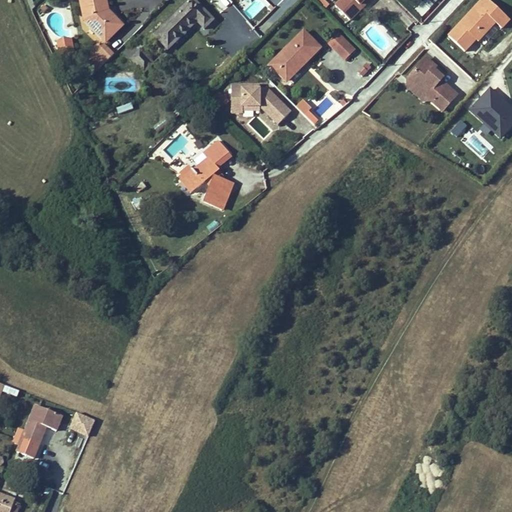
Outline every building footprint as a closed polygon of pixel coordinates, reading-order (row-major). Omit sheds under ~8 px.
[(107,11),(104,0),(80,0),(84,21),(105,42),(121,25),(107,11)] [(203,29),(213,20),(193,0),(189,0),(153,35),(167,49),(196,22),(203,29)] [(212,0),(211,1),(221,13),(232,3),(229,0),(212,0)] [(265,0),(251,0),(242,9),(252,20),(269,4),(265,0)] [(341,0),(335,6),(349,21),(362,8),(360,5),(364,0),(341,0)] [(481,34),(483,36),(495,23),(501,28),(509,20),(487,0),(482,0),(449,37),(465,52),(476,40),(481,34)] [(307,62),(320,49),(303,32),(269,65),(285,81),(306,61),(307,62)] [(74,51),(71,36),(55,40),(58,54),(74,51)] [(345,60),(356,49),(343,37),(332,48),(345,60)] [(86,64),(94,73),(113,55),(103,44),(100,47),(98,45),(89,53),(93,57),(86,64)] [(153,63),(139,49),(129,59),(143,73),(153,63)] [(446,88),(440,83),(444,79),(434,70),(436,68),(426,59),(408,80),(424,94),(425,100),(431,99),(444,110),(457,95),(447,86),(446,88)] [(357,71),(361,76),(371,69),(367,63),(357,71)] [(434,70),(444,79),(446,76),(436,68),(434,70)] [(409,89),(423,102),(425,100),(424,94),(408,80),(409,89)] [(469,110),(500,140),(511,126),(511,106),(491,86),(469,110)] [(222,109),(228,103),(220,95),(214,101),(222,109)] [(320,120),(302,100),(295,106),(313,126),(320,120)] [(116,106),(118,114),(133,110),(131,103),(116,106)] [(248,109),(254,115),(261,109),(255,103),(248,109)] [(459,119),(450,132),(457,137),(466,124),(459,119)] [(218,140),(210,146),(221,159),(214,165),(217,168),(231,156),(218,140)] [(212,175),(218,171),(217,168),(214,165),(221,159),(210,146),(202,153),(207,160),(194,171),(190,166),(180,175),(183,179),(181,182),(191,193),(205,182),(208,185),(210,186),(204,203),(222,210),(232,185),(220,180),(219,180),(216,179),(214,178),(212,175)] [(223,177),(218,171),(212,175),(214,178),(216,179),(219,180),(220,180),(223,177)] [(22,437),(40,444),(47,427),(57,431),(63,416),(36,405),(22,437)] [(69,430),(88,437),(95,420),(76,412),(69,430)] [(22,437),(19,444),(36,451),(40,444),(22,437)] [(54,480),(61,483),(69,464),(61,462),(54,480)] [(14,505),(15,500),(0,493),(0,511),(17,511),(19,507),(14,505)]
